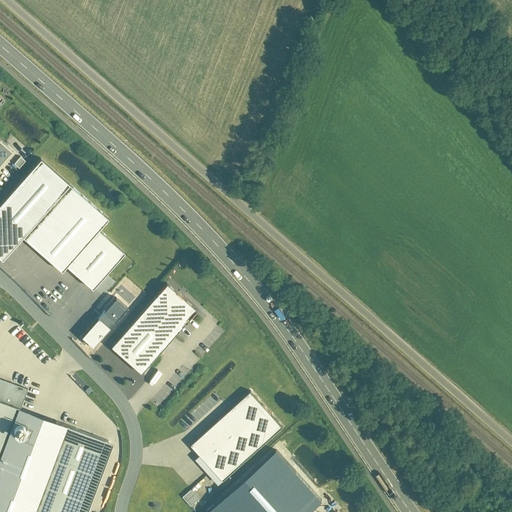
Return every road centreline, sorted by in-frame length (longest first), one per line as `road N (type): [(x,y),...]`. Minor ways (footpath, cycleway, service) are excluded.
road 1 (unclassified): [(8,0),(511,437)]
road 2 (primary): [(0,44),(243,274),(410,511)]
road 3 (residential): [(121,511),(138,451),(123,404),(0,279)]
